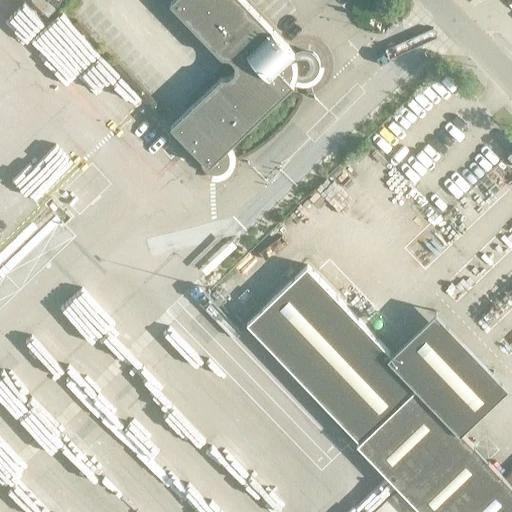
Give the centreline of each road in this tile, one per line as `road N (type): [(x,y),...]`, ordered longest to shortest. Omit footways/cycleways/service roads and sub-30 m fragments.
road 1 (unknown): [(236,511),(25,303)]
road 2 (unknown): [(511,399),(500,404),(476,394),(407,327),(411,283),(482,213)]
road 3 (unknown): [(164,511),(0,344)]
road 4 (unclassified): [(511,87),(427,0)]
